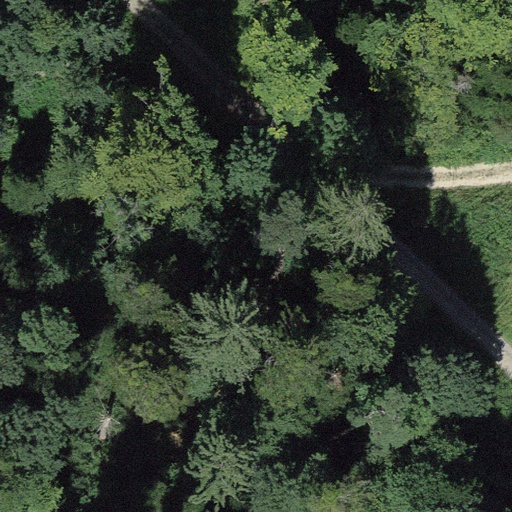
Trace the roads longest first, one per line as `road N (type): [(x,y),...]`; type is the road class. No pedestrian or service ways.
road 1 (track): [(511,369),(133,0)]
road 2 (track): [(296,159),(437,175),(511,160)]
